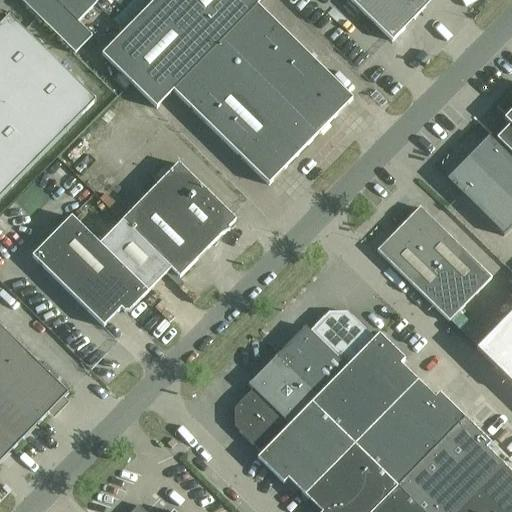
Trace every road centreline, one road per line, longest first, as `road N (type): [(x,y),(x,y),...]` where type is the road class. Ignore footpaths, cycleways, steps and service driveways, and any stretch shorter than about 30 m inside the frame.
road 1 (unclassified): [(317,223),(511,26)]
road 2 (unclassified): [(511,412),(317,223)]
road 3 (unclassified): [(155,394),(317,223)]
road 4 (unclassified): [(273,511),(155,394)]
road 5 (unclassified): [(38,511),(155,394)]
